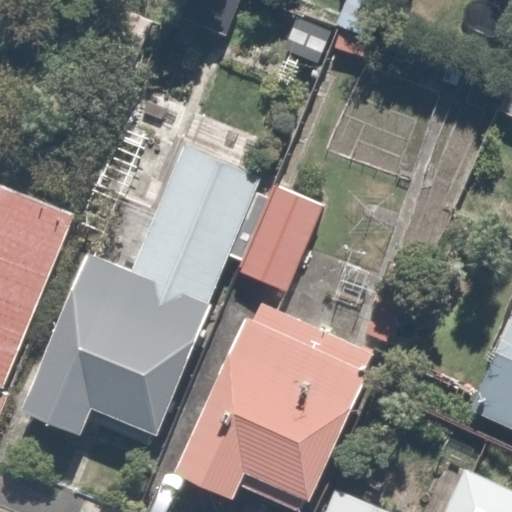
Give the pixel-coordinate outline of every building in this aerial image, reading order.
[(394,0),(336,0),(346,4),(337,25),(376,42),(394,0)] [(168,28),(122,9),(95,73),(141,93),(168,28)] [(511,85),(499,112),(511,118),(511,85)] [(211,303),(267,182),(188,145),(132,266),(97,249),(23,409),(86,439),(97,413),(159,442),(221,308),(211,303)] [(0,181),(0,411),(81,215),(0,181)] [(240,272),(261,281),(173,472),(240,502),(246,487),(301,511),(310,511),(381,358),(276,311),(324,206),(280,186),(240,272)] [(511,331),(474,410),(511,428),(511,331)] [(511,511),(511,489),(467,468),(446,511),(511,511)]
